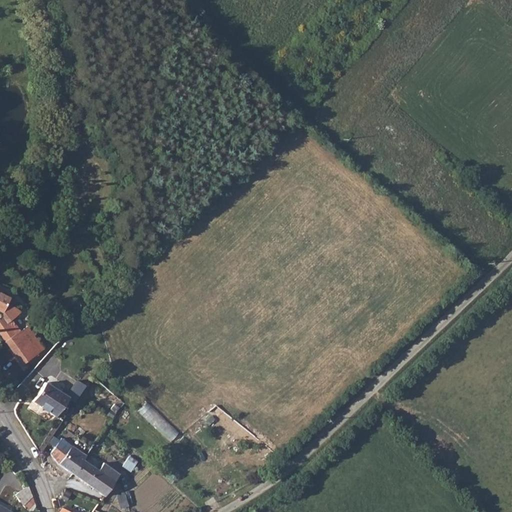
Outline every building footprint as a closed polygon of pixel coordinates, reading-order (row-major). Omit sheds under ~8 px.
[(0,330),(6,338),(17,328),(8,318),(18,306),(12,299),(13,297),(10,294),(7,294),(0,290),(0,309),(0,310),(2,314),(0,315),(0,330)] [(14,352),(35,335),(24,323),(17,328),(6,338),(4,339),(14,352)] [(42,343),(35,335),(14,352),(20,360),(42,343)] [(28,397),(60,361),(49,352),(18,388),(28,397)] [(31,401),(56,416),(67,395),(43,381),(31,401)] [(147,401),(138,410),(170,442),(179,432),(147,401)] [(57,460),(73,472),(81,459),(83,455),(60,438),(51,450),(57,460)] [(81,459),(73,472),(104,495),(118,474),(101,462),(95,469),(81,459)] [(29,510),(36,502),(28,481),(16,493),(29,510)] [(67,495),(59,511),(81,511),(85,503),(67,495)]
